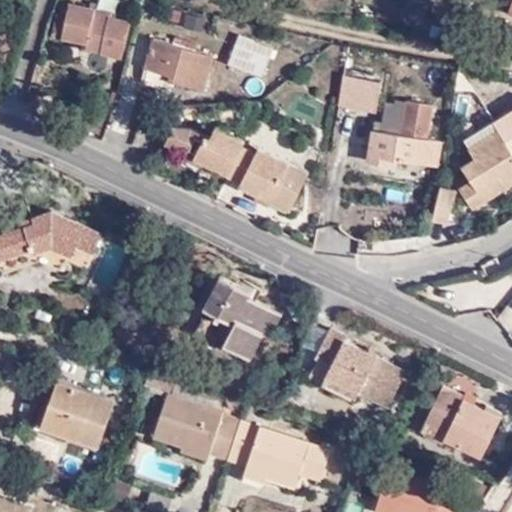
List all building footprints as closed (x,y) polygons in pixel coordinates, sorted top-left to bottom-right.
[(97,7),(73,3),(69,16),(60,14),(55,30),(64,34),(64,36),(87,41),(86,46),(100,48),(100,51),(123,57),(132,19),(96,12),(97,7)] [(200,29),(205,13),(184,7),(179,22),(200,29)] [(252,51),(257,40),(240,34),(229,64),(264,77),(271,58),(252,51)] [(170,76),(169,81),(201,92),(212,58),(155,38),(146,67),(170,76)] [(476,87),(461,61),(456,87),(476,87)] [(167,87),(169,81),(170,76),(146,67),(142,78),(167,87)] [(345,68),(339,100),(374,106),(381,75),(345,68)] [(388,153),(396,154),(434,162),(439,136),(428,134),(434,100),(404,94),(397,129),(373,124),(366,157),(386,161),(388,153)] [(107,109),(97,105),(88,123),(99,129),(107,109)] [(511,109),(496,119),(501,128),(470,146),(477,156),(463,164),(472,178),(460,185),(473,206),(508,184),(504,179),(511,173),(511,109)] [(218,164),(231,171),(246,142),(248,139),(220,123),(214,133),(197,123),(178,120),(169,137),(184,145),(218,164)] [(246,142),(231,171),(242,177),(240,181),(259,191),(271,198),(274,191),(294,201),(309,172),(262,144),(259,149),(246,142)] [(216,168),(218,164),(184,145),(182,150),(216,168)] [(394,163),(396,154),(388,153),(386,161),(394,163)] [(438,185),(432,217),(447,221),(452,188),(438,185)] [(271,198),(259,191),(255,198),(267,205),(271,198)] [(274,191),(271,198),(291,208),(294,201),(274,191)] [(107,232),(55,207),(40,214),(43,217),(0,236),(16,270),(43,257),(66,269),(71,256),(91,266),(107,232)] [(263,293),(231,278),(216,311),(218,315),(209,337),(222,343),(222,346),(232,352),(237,346),(263,360),(276,334),(281,335),(293,314),(261,299),(263,293)] [(330,377),(360,395),(387,410),(408,378),(351,340),(354,337),(339,327),(322,355),(334,363),(330,377)] [(309,373),(325,381),(330,377),(334,363),(322,355),(309,373)] [(354,404),(360,395),(330,377),(325,381),(324,386),(354,404)] [(110,399),(59,382),(51,401),(63,406),(54,434),(96,446),(110,399)] [(447,434),(443,442),(477,460),(500,421),(489,413),(483,418),(463,408),(466,400),(446,388),(424,423),(447,434)] [(333,454),(174,393),(160,433),(252,466),(253,472),(303,486),(307,471),(325,479),(333,454)] [(440,451),(443,442),(447,434),(424,423),(417,439),(440,451)] [(445,511),(450,499),(397,480),(386,511),(445,511)] [(1,495),(0,496),(0,511),(36,511),(37,510),(1,495)] [(450,499),(445,511),(465,511),(467,506),(450,499)]
